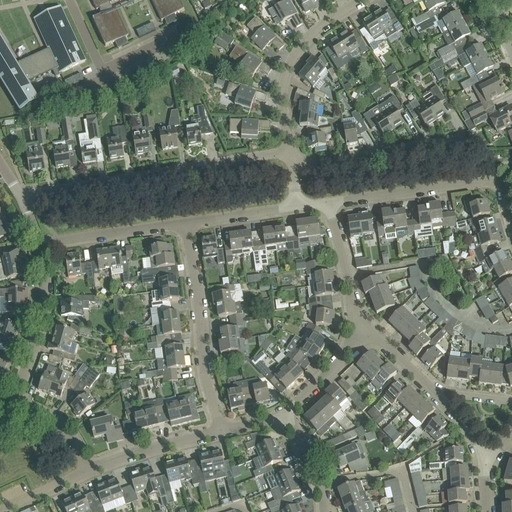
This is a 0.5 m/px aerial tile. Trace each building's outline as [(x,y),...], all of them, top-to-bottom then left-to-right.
[(178,22),(175,15),(184,10),(178,0),(91,0),(96,10),(99,9),(101,15),(92,19),(105,47),(115,42),(118,49),(128,44),(125,38),(128,36),(115,8),(112,10),(110,4),(117,0),(151,0),(161,21),(164,20),(167,26),(178,22)] [(278,6),(272,9),(281,24),(290,18),(296,28),(302,25),(288,0),(273,0),(276,4),(278,6)] [(299,0),(302,5),(301,6),(305,14),(314,9),(310,2),(313,0),(299,0)] [(441,0),(424,0),(422,1),(428,13),(444,5),(441,0)] [(0,77),(21,111),(37,101),(26,83),(58,69),(60,73),(84,62),(59,8),(35,19),(49,49),(15,64),(0,40),(0,77)] [(382,9),(372,16),(387,40),(397,33),(403,29),(395,18),(389,21),(382,9)] [(436,24),(442,35),(464,24),(458,12),(442,21),(436,24)] [(411,21),(415,28),(429,20),(425,14),(411,21)] [(387,40),(372,16),(362,22),(369,34),(364,37),(369,46),(373,52),(378,48),(376,44),(376,43),(384,42),(387,40)] [(251,39),(255,44),(262,51),(270,43),(278,52),(284,47),(256,18),(247,26),(254,33),(256,31),(257,33),(251,39)] [(429,20),(415,28),(418,34),(432,27),(429,20)] [(152,23),(144,27),(136,31),(139,38),(147,34),(155,31),(152,23)] [(470,36),(464,24),(442,35),(442,36),(447,47),(437,52),(441,59),(455,51),(452,45),(470,36)] [(348,31),(338,37),(348,54),(358,48),(363,54),(368,51),(361,39),(355,43),(348,31)] [(217,39),(230,47),(234,41),(221,33),(217,39)] [(398,34),(389,38),(391,43),(400,38),(398,34)] [(348,54),(338,37),(328,44),(335,55),(330,59),(335,67),(337,70),(343,67),(339,60),(348,54)] [(464,68),(471,64),(487,56),(481,45),(465,53),(468,57),(460,61),(464,68)] [(238,70),(252,79),(258,70),(267,76),(272,70),(236,47),(229,57),(237,62),(239,60),(243,63),(238,70)] [(455,51),(441,59),(441,60),(433,64),(435,69),(440,67),(441,68),(459,59),(455,51)] [(324,68),(327,65),(322,55),(318,60),(319,60),(317,62),(312,58),(304,67),(306,68),(319,79),(326,70),(324,68)] [(487,56),(471,64),(477,76),(493,68),(487,56)] [(176,67),(170,70),(172,76),(179,73),(176,67)] [(306,68),(299,77),(304,81),(303,83),(308,87),(309,85),(313,88),(320,80),(319,79),(306,68)] [(327,71),(333,82),(338,79),(332,68),(327,71)] [(84,81),(80,74),(64,81),(68,89),(84,81)] [(460,85),(463,91),(478,84),(474,77),(460,85)] [(482,96),(478,98),(482,105),(486,103),(504,94),(497,80),(479,89),(482,96)] [(234,105),(241,107),(250,110),(254,99),(265,103),(267,96),(257,93),(229,83),(225,95),(234,98),(235,95),(237,96),(234,105)] [(143,84),(132,90),(134,95),(146,90),(143,84)] [(435,97),(425,104),(436,121),(446,114),(438,102),(444,99),(436,87),(431,91),(435,97)] [(295,95),(304,99),(306,99),(308,94),(297,89),(295,95)] [(312,95),(323,100),(325,95),(314,90),(312,95)] [(378,107),(382,113),(383,113),(394,130),(404,123),(396,112),(401,108),(396,100),(394,96),(388,100),(389,101),(378,107)] [(300,103),(298,114),(319,117),(316,117),(318,106),(313,105),(314,102),(307,101),(307,104),(300,103)] [(436,121),(425,104),(419,107),(416,102),(412,105),(411,103),(405,107),(407,110),(413,119),(418,115),(426,127),(436,121)] [(462,114),(466,122),(483,113),(479,105),(467,111),(467,112),(462,114)] [(489,118),(497,132),(511,123),(511,109),(511,107),(489,118)] [(169,128),(159,129),(162,151),(177,148),(174,127),(180,127),(178,117),(177,111),(171,112),(169,125),(169,128)] [(357,125),(362,122),(356,111),(351,114),(357,125)] [(383,113),(382,113),(373,119),(368,113),(363,116),(371,128),(376,125),(383,136),(394,130),(383,113)] [(483,113),(466,122),(464,123),(468,130),(475,126),(487,120),(483,113)] [(299,126),(306,127),(306,130),(312,131),(313,128),(317,129),(317,127),(319,118),(319,117),(298,114),(298,115),(301,115),(300,119),(299,126)] [(90,141),(79,143),(83,164),(97,162),(96,151),(101,150),(95,116),(86,118),(90,141)] [(150,116),(144,117),(146,129),(142,129),(142,126),(131,128),(132,131),(133,136),(134,145),(136,155),(150,153),(149,143),(147,133),(152,132),(151,128),(152,128),(150,116)] [(200,119),(199,116),(193,117),(193,119),(191,120),(192,128),(185,129),(188,146),(202,144),(200,133),(204,133),(204,136),(213,134),(205,118),(200,119)] [(53,148),(54,159),(56,168),(70,166),(68,154),(74,152),(72,141),(69,119),(62,120),(65,137),(62,138),(61,142),(52,143),(53,148)] [(229,132),(239,133),(239,130),(241,130),(241,139),(257,140),(258,129),(270,130),(270,122),(230,120),(229,132)] [(108,150),(110,159),(124,157),(121,144),(128,143),(125,126),(118,128),(112,129),(113,139),(106,140),(108,150)] [(343,128),(344,132),(346,144),(346,146),(358,144),(356,137),(359,136),(358,130),(355,130),(355,126),(343,128)] [(39,144),(39,145),(40,145),(46,144),(43,127),(36,128),(39,144)] [(331,128),(319,130),(320,136),(324,135),(332,134),(331,130),(331,128)] [(324,135),(320,136),(306,138),(308,150),(315,148),(316,153),(326,151),(325,147),(326,147),(324,135)] [(41,149),(26,151),(30,173),(44,170),(41,149)] [(482,217),(490,215),(486,201),(474,205),(473,200),(464,203),(467,213),(471,212),(473,219),(482,217)] [(428,205),(428,208),(431,229),(443,227),(443,228),(450,228),(448,214),(441,215),(440,204),(428,205)] [(412,222),(414,235),(415,239),(433,237),(431,229),(428,208),(417,210),(419,221),(412,222)] [(393,213),(393,210),(381,212),(383,223),(376,224),(378,238),(385,237),(385,235),(396,233),(393,213)] [(405,212),(393,213),(396,233),(396,234),(404,233),(404,237),(414,235),(412,222),(406,223),(405,212)] [(454,213),(448,214),(450,228),(456,227),(456,223),(454,213)] [(359,217),(361,238),(362,238),(362,235),(373,234),(372,223),(370,214),(358,215),(359,217)] [(361,238),(359,217),(347,219),(349,227),(346,227),(347,234),(350,234),(350,239),(361,238)] [(472,227),(475,238),(497,232),(494,220),(483,223),(482,217),(473,219),(468,220),(470,227),(472,227)] [(300,251),(299,249),(310,247),(310,246),(306,221),(306,219),(300,220),(300,222),(295,223),(297,237),(292,238),(293,252),(300,251)] [(317,220),(306,221),(310,246),(320,244),(319,237),(326,236),(324,230),(319,231),(317,220)] [(273,226),(273,229),(276,253),(287,251),(287,252),(293,252),(292,238),(286,239),(284,225),(273,226)] [(262,266),(268,265),(266,254),(276,253),(273,229),(262,231),(264,242),(258,243),(260,256),(261,266),(262,266)] [(250,232),(240,234),(242,255),(253,253),(254,257),(256,272),(262,272),(262,266),(261,266),(260,256),(258,243),(252,244),(251,233),(250,232)] [(476,258),(489,253),(486,247),(500,243),(497,232),(475,238),(472,239),(475,250),(473,251),(475,257),(476,257),(476,258)] [(232,256),(242,255),(240,234),(228,235),(230,247),(224,247),(227,264),(231,264),(233,262),(232,260),(232,256)] [(201,239),(203,257),(210,256),(211,258),(217,257),(218,265),(225,264),(223,250),(217,250),(215,237),(201,239)] [(442,241),(445,255),(456,253),(454,239),(442,241)] [(150,258),(150,259),(173,256),(172,245),(164,246),(163,240),(154,241),(155,247),(149,248),(150,258)] [(5,269),(0,269),(0,281),(8,279),(8,280),(14,278),(24,276),(22,268),(24,268),(19,248),(10,251),(4,252),(5,258),(3,259),(5,269)] [(120,249),(108,250),(110,269),(111,269),(112,276),(122,274),(124,285),(129,284),(128,271),(127,262),(127,261),(122,262),(120,249)] [(99,271),(110,269),(108,250),(96,252),(97,262),(99,271)] [(489,253),(476,258),(479,264),(480,263),(486,275),(494,270),(509,262),(504,252),(491,258),(489,253)] [(92,263),(86,264),(86,267),(81,268),(79,254),(65,256),(68,275),(75,274),(75,277),(82,276),(82,275),(87,274),(87,280),(94,279),(93,275),(94,274),(92,263)] [(141,273),(141,277),(166,274),(165,268),(174,267),(173,256),(150,259),(151,270),(142,271),(141,273)] [(367,268),(366,262),(366,259),(355,261),(356,270),(367,268)] [(309,263),(305,263),(306,270),(320,268),(319,262),(309,263)] [(495,290),(498,289),(507,283),(504,278),(511,273),(511,267),(509,262),(494,270),(499,280),(492,284),(495,290)] [(409,268),(411,279),(419,277),(418,267),(409,268)] [(307,276),(315,275),(316,286),(331,285),(334,284),(332,273),(321,274),(320,268),(306,270),(307,276)] [(158,282),(160,291),(177,289),(176,279),(166,280),(166,274),(141,277),(142,284),(158,282)] [(267,274),(249,276),(249,283),(268,280),(267,274)] [(411,289),(415,288),(423,285),(419,277),(411,279),(407,280),(411,289)] [(365,295),(369,294),(387,287),(385,283),(381,284),(379,278),(361,284),(365,295)] [(498,289),(503,298),(511,293),(511,280),(507,283),(498,289)] [(0,298),(9,298),(9,314),(25,313),(25,300),(28,300),(28,290),(22,290),(22,283),(10,284),(11,290),(0,290),(0,298)] [(223,294),(212,296),(214,307),(237,304),(235,293),(237,292),(241,292),(240,291),(240,286),(240,285),(236,286),(232,286),(229,287),(223,288),(222,288),(223,294)] [(307,288),(309,299),(308,299),(309,306),(322,304),(321,298),(332,296),(331,285),(316,286),(313,287),(313,288),(307,288)] [(423,285),(415,288),(419,296),(427,292),(423,285)] [(369,294),(372,304),(390,297),(394,295),(393,292),(389,293),(387,287),(369,294)] [(151,303),(152,310),(168,308),(167,302),(178,301),(177,289),(160,291),(151,292),(153,303),(151,303)] [(429,296),(427,292),(419,296),(421,301),(424,304),(430,297),(429,296)] [(509,308),(511,306),(511,293),(503,298),(501,300),(503,304),(506,303),(509,308)] [(76,302),(61,302),(61,317),(68,317),(68,321),(84,326),(82,317),(82,318),(83,310),(89,310),(89,303),(94,303),(102,304),(102,300),(97,300),(97,297),(94,297),(86,297),(76,296),(76,302)] [(376,314),(383,312),(391,320),(402,309),(398,305),(394,307),(390,297),(372,304),(376,314)] [(437,304),(434,302),(428,308),(431,311),(437,304)] [(229,317),(230,323),(244,321),(243,314),(242,315),(240,303),(237,304),(214,307),(217,307),(218,318),(229,317)] [(479,307),(481,311),(489,306),(486,303),(479,307)] [(309,306),(309,311),(309,317),(316,317),(315,325),(333,327),(334,314),(323,312),(322,304),(309,306)] [(431,311),(435,314),(441,308),(437,304),(431,311)] [(489,306),(481,311),(483,315),(491,310),(489,306)] [(155,316),(156,326),(179,324),(178,313),(169,314),(168,308),(152,310),(153,316),(155,316)] [(388,323),(396,330),(409,316),(402,309),(391,320),(388,323)] [(396,330),(404,338),(417,324),(409,316),(396,330)] [(443,322),(446,326),(453,319),(449,316),(443,322)] [(489,320),(492,325),(497,322),(494,317),(489,320)] [(440,333),(432,341),(436,345),(444,337),(449,332),(451,333),(452,334),(453,330),(457,322),(453,319),(446,326),(440,333)] [(217,331),(219,343),(238,340),(237,329),(245,328),(244,321),(230,323),(231,329),(217,331)] [(457,322),(453,330),(462,335),(467,328),(457,322)] [(0,349),(9,352),(18,326),(8,323),(7,323),(6,325),(1,324),(0,326),(0,349)] [(312,333),(306,343),(320,352),(327,343),(317,337),(321,331),(313,326),(309,323),(306,329),(312,333)] [(158,337),(156,337),(156,343),(157,344),(172,342),(171,336),(181,335),(179,324),(156,326),(158,337)] [(404,338),(412,345),(422,335),(425,332),(417,324),(404,338)] [(72,344),(75,332),(57,327),(54,339),(72,344)] [(79,334),(91,337),(93,332),(80,328),(79,334)] [(467,328),(462,335),(466,338),(470,330),(467,328)] [(412,345),(408,349),(417,357),(423,349),(430,343),(422,335),(412,345)] [(495,346),(496,337),(485,336),(484,348),(494,349),(495,346)] [(63,354),(62,359),(74,362),(76,357),(69,355),(72,344),(54,339),(52,344),(49,343),(48,349),(63,354)] [(294,347),(290,352),(300,361),(304,356),(314,362),(320,352),(306,343),(305,343),(300,339),(294,348),(294,347)] [(238,340),(219,343),(220,354),(232,353),(233,359),(242,358),(246,357),(245,351),(244,351),(242,340),(239,340),(238,340)] [(166,359),(184,357),(182,346),(173,347),(172,342),(157,344),(152,345),(153,350),(157,350),(157,349),(161,349),(162,360),(166,359)] [(436,345),(421,361),(430,370),(443,356),(438,352),(441,349),(436,345)] [(286,358),(278,365),(295,383),(303,375),(295,367),(300,361),(290,352),(285,357),(286,358)] [(356,367),(364,374),(378,361),(370,353),(356,367)] [(460,362),(457,381),(468,382),(469,378),(471,359),(471,356),(461,355),(460,359),(460,362)] [(48,361),(60,365),(62,359),(49,356),(48,361)] [(106,356),(104,363),(112,365),(114,358),(106,356)] [(471,359),(469,378),(479,379),(481,365),(482,365),(482,360),(483,357),(477,356),(477,360),(471,359)] [(162,371),(162,377),(176,375),(176,369),(185,368),(184,357),(166,359),(168,370),(162,371)] [(460,362),(449,360),(446,379),(457,381),(460,362)] [(372,382),(375,379),(385,368),(378,361),(364,374),(372,382)] [(295,383),(278,365),(271,373),(261,362),(256,367),(264,376),(267,379),(274,387),(278,382),(286,391),(295,383)] [(388,365),(385,368),(375,379),(372,382),(372,383),(379,390),(396,373),(388,365)] [(479,379),(479,384),(490,386),(492,367),(482,365),(481,365),(479,379)] [(38,390),(50,395),(58,372),(57,372),(58,370),(48,367),(46,373),(45,373),(38,390)] [(501,387),(501,385),(503,371),(503,368),(492,367),(490,386),(501,387)] [(503,371),(501,385),(510,386),(510,388),(511,387),(511,367),(505,370),(506,372),(503,371)] [(71,406),(75,411),(74,412),(74,413),(76,416),(78,417),(78,416),(79,417),(95,405),(83,390),(86,386),(89,389),(100,375),(90,368),(82,378),(80,381),(81,382),(73,391),(81,398),(71,406)] [(65,385),(73,391),(81,382),(80,381),(82,378),(78,375),(77,378),(76,377),(75,379),(58,372),(50,395),(60,399),(65,385)] [(257,379),(244,382),(247,395),(254,394),(256,405),(270,402),(268,392),(266,384),(259,386),(257,379)] [(342,379),(338,384),(346,393),(351,389),(342,379)] [(243,382),(233,384),(234,392),(227,393),(231,410),(237,409),(238,412),(245,411),(244,407),(242,396),(247,395),(244,382),(243,382)] [(394,404),(397,401),(406,391),(397,383),(385,396),(394,404)] [(343,413),(351,405),(333,386),(325,394),(327,397),(338,408),(341,410),(343,413)] [(351,389),(346,393),(350,397),(349,399),(352,402),(358,396),(351,388),(351,389)] [(397,401),(405,409),(417,396),(408,388),(406,391),(397,401)] [(182,402),(176,404),(182,424),(198,420),(192,395),(181,398),(182,402)] [(361,399),(358,396),(352,402),(355,405),(361,399)] [(405,409),(413,417),(425,405),(417,396),(405,409)] [(338,408),(327,397),(320,404),(333,418),(341,410),(338,408)] [(158,400),(162,414),(167,412),(171,427),(182,424),(176,404),(175,398),(164,400),(164,399),(158,400)] [(144,412),(143,412),(148,429),(159,426),(156,415),(162,414),(158,400),(142,404),(144,412)] [(124,404),(129,421),(129,422),(134,420),(137,431),(148,429),(143,412),(133,414),(130,402),(124,404)] [(336,422),(333,418),(320,404),(312,411),(325,425),(328,429),(336,422)] [(425,405),(413,417),(421,425),(433,413),(425,405)] [(373,408),(367,414),(375,422),(381,416),(373,408)] [(325,425),(312,411),(304,419),(317,433),(325,425)] [(381,416),(375,422),(378,426),(384,420),(381,416)] [(425,430),(434,439),(437,442),(449,437),(443,430),(447,426),(438,417),(425,430)] [(90,424),(94,438),(106,435),(108,444),(123,440),(120,428),(113,430),(111,419),(90,424)] [(129,422),(129,421),(122,423),(125,434),(132,433),(129,422)] [(361,427),(358,429),(362,437),(366,435),(361,427)] [(385,434),(390,439),(397,433),(392,428),(385,434)] [(409,437),(414,441),(422,433),(418,428),(409,437)] [(362,437),(358,429),(354,431),(357,437),(358,439),(362,437)] [(397,433),(390,439),(393,443),(400,437),(397,433)] [(337,438),(340,444),(345,442),(343,436),(342,436),(337,438)] [(325,444),(328,450),(340,444),(337,438),(325,444)] [(392,445),(396,450),(403,444),(398,439),(392,445)] [(255,448),(259,458),(278,451),(273,440),(260,445),(258,440),(253,442),(245,445),(248,451),(255,448)] [(367,466),(363,457),(365,454),(361,445),(358,444),(342,451),(333,455),(334,456),(332,457),(332,455),(331,456),(335,464),(335,463),(336,462),(339,470),(348,466),(350,473),(367,466)] [(443,451),(444,464),(462,462),(462,450),(443,451)] [(221,451),(209,453),(215,480),(227,478),(229,488),(235,487),(230,463),(224,465),(221,451)] [(255,479),(258,477),(264,475),(271,472),(269,466),(282,461),(278,451),(259,458),(252,461),(257,471),(253,473),(255,479)] [(204,482),(215,480),(209,453),(198,456),(202,470),(196,471),(199,485),(205,483),(204,482)] [(408,466),(410,475),(419,473),(422,472),(420,458),(408,466)] [(186,459),(175,462),(180,481),(186,480),(186,481),(191,480),(193,486),(199,485),(196,471),(189,472),(186,459)] [(167,478),(161,479),(165,493),(166,496),(166,497),(168,506),(169,505),(169,507),(173,506),(174,503),(173,501),(172,496),(171,491),(169,484),(180,481),(175,462),(164,464),(167,478)] [(145,467),(139,469),(146,490),(148,497),(155,495),(160,498),(160,499),(166,497),(166,496),(165,493),(161,479),(155,481),(151,468),(147,469),(146,468),(145,467)] [(450,469),(451,481),(468,480),(467,468),(450,469)] [(133,488),(127,490),(132,504),(138,501),(135,494),(146,490),(139,469),(133,471),(132,472),(133,473),(129,475),(133,488)] [(272,491),(296,481),(292,470),(279,475),(277,470),(271,472),(264,475),(266,481),(267,480),(271,491),(272,491)] [(410,475),(413,485),(422,483),(419,473),(410,475)] [(126,506),(132,504),(127,490),(121,492),(116,479),(105,483),(112,502),(123,498),(126,506)] [(384,483),(386,489),(399,486),(397,480),(384,483)] [(451,481),(452,492),(465,492),(469,492),(468,480),(451,481)] [(270,510),(283,505),(290,502),(288,496),(301,491),(296,481),(272,491),(276,501),(268,505),(270,510)] [(341,501),(363,493),(364,493),(360,482),(337,490),(341,501)] [(100,500),(94,503),(97,511),(104,511),(102,507),(112,502),(105,483),(95,487),(100,500)] [(413,485),(416,497),(425,495),(430,494),(429,483),(422,484),(422,483),(413,485)] [(452,492),(448,493),(448,505),(456,504),(466,503),(465,492),(452,492)] [(97,511),(94,503),(88,506),(82,493),(71,498),(77,511),(97,511)] [(345,511),(347,511),(367,504),(367,503),(363,493),(341,501),(345,511)] [(425,495),(416,497),(418,504),(419,508),(427,506),(426,502),(425,495)] [(77,511),(71,498),(61,503),(65,511),(77,511)] [(347,511),(374,511),(371,502),(367,503),(367,504),(347,511)]
